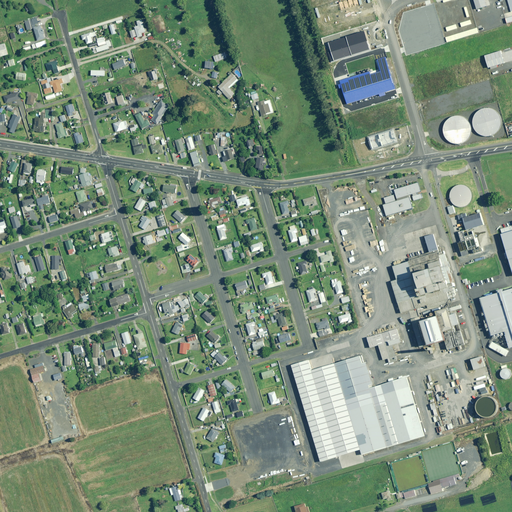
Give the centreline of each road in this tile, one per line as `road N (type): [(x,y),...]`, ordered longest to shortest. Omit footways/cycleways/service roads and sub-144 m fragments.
road 1 (residential): [(426,159),(388,26),(406,0)]
road 2 (unclassified): [(261,183),(426,159)]
road 3 (residential): [(281,256),(307,346),(243,366)]
road 4 (residential): [(0,357),(149,312)]
road 5 (residential): [(62,14),(104,160)]
road 6 (unclassified): [(172,387),(209,511)]
road 7 (residential): [(0,250),(120,214)]
